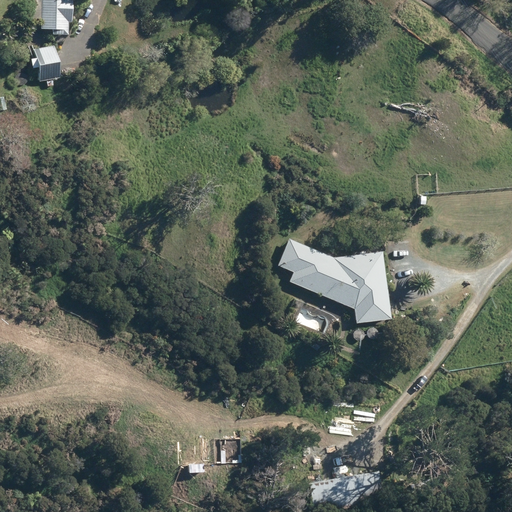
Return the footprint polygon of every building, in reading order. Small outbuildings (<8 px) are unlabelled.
[(28,0),(28,18),(42,18),(42,28),(67,29),(68,19),(75,19),(75,0),(28,0)] [(34,48),(36,58),(31,59),(33,68),(38,67),(40,80),(63,76),(57,44),(34,48)] [(5,96),(0,97),(0,120),(10,118),(5,96)] [(292,269),(288,278),(356,307),(357,320),(390,316),(383,254),(378,255),(378,248),(367,250),(367,241),(356,241),(356,251),(331,254),(289,235),(283,246),(279,244),(276,251),(280,253),(276,261),(292,269)] [(384,464),(305,480),(311,511),(390,496),(384,464)]
